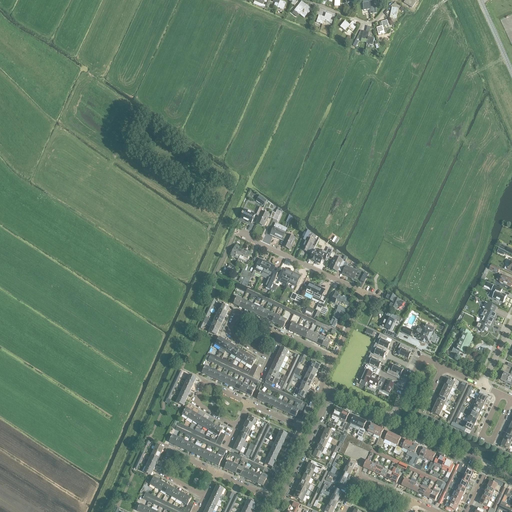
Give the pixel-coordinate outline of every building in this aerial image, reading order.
[(412,0),(405,0),(404,3),(412,8),(416,2),(412,0)] [(279,4),(277,8),(283,10),(286,3),(280,1),(279,4)] [(299,15),(302,12),(304,9),(306,6),(302,2),(292,13),(297,17),(299,15)] [(302,12),(307,15),(311,10),(306,6),(304,9),(302,12)] [(392,8),(390,18),(396,19),(398,9),(392,8)] [(325,18),(324,20),(323,21),(329,23),(332,15),(326,13),(325,17),(325,18)] [(319,15),(316,23),(322,25),(323,21),(324,20),(325,18),(325,17),(319,15)] [(340,27),(345,31),(348,28),(350,25),(345,21),(340,27)] [(382,23),(383,27),(383,30),(384,30),(385,34),(388,33),(390,30),(389,28),(388,21),(381,22),(382,23)] [(348,28),(345,31),(347,33),(350,29),(353,32),(357,26),(352,22),(350,25),(348,28)] [(263,206),(267,201),(260,196),(256,201),(263,206)] [(207,204),(212,208),(216,202),(211,199),(207,204)] [(254,218),(255,215),(245,210),(243,213),(242,215),(241,219),(251,224),(253,220),(253,221),(254,219),(254,218)] [(275,213),(273,219),(278,221),(281,213),(277,211),(276,214),(275,213)] [(269,216),(262,212),(259,217),(256,223),(264,226),(269,216)] [(274,227),(271,235),(272,236),(274,238),(275,237),(282,240),(285,234),(285,235),(286,233),(275,227),(274,227)] [(305,230),(301,238),(306,241),(301,249),(312,254),(313,251),(315,247),(312,246),(314,242),(310,240),(311,239),(310,238),(311,236),(309,235),(311,232),(305,230)] [(285,234),(282,240),(285,241),(282,246),(290,250),(295,239),(287,235),(287,236),(285,235),(285,234)] [(231,256),(239,259),(242,251),(239,249),(239,248),(236,246),(231,256)] [(312,256),(310,259),(311,259),(311,260),(315,262),(320,264),(322,259),(325,261),(326,259),(328,260),(330,255),(326,253),(321,250),(320,252),(315,250),(312,256)] [(242,251),(239,259),(246,263),(251,253),(247,251),(246,253),(242,251)] [(338,270),(341,271),(345,263),(342,261),(343,261),(335,257),(330,268),(337,272),(338,270)] [(261,276),(263,273),(267,265),(267,263),(260,259),(254,272),(253,272),(252,274),(248,272),(245,278),(250,281),(251,277),(253,278),(255,273),(261,276)] [(345,263),(341,271),(344,273),(343,274),(354,279),(357,272),(347,267),(348,264),(345,263)] [(235,267),(230,264),(226,272),(231,275),(235,267)] [(266,277),(269,279),(275,267),(275,266),(270,264),(269,266),(267,265),(263,273),(267,275),(266,277)] [(265,287),(270,289),(273,284),(280,269),(275,267),(269,279),(269,280),(265,287)] [(281,279),(280,282),(287,285),(288,283),(292,275),(293,273),(289,271),(286,269),(281,279)] [(292,275),(288,283),(296,286),(301,276),(297,274),(293,273),(292,275)] [(511,279),(503,275),(499,282),(500,283),(501,284),(502,284),(503,284),(511,288),(511,286),(511,285),(511,279)] [(310,283),(305,293),(313,296),(316,288),(317,286),(314,285),(310,283)] [(485,286),(492,290),(494,290),(493,292),(491,295),(492,297),(492,298),(496,300),(496,301),(498,302),(499,302),(503,303),(504,302),(505,300),(507,296),(501,293),(502,290),(486,283),(485,286)] [(246,293),(246,292),(247,290),(248,288),(242,285),(238,284),(237,286),(236,288),(240,290),(246,293)] [(313,296),(312,299),(319,302),(315,311),(320,313),(323,307),(325,302),(320,300),(322,296),(325,290),(321,288),(317,286),(316,288),(313,296)] [(338,306),(339,306),(342,298),(339,296),(339,295),(336,293),(331,303),(338,306)] [(403,303),(396,300),(397,299),(388,293),(386,299),(391,301),(389,305),(388,307),(390,309),(390,308),(396,311),(398,307),(399,308),(401,307),(403,303)] [(342,298),(339,306),(338,306),(337,309),(336,312),(339,314),(340,311),(345,313),(351,300),(343,296),(342,298)] [(233,305),(239,307),(243,300),(237,297),(233,305)] [(239,307),(245,310),(248,303),(243,300),(239,307)] [(482,313),(481,316),(484,317),(483,319),(493,324),(498,315),(494,313),(497,308),(489,304),(485,302),(483,308),(484,309),(482,313)] [(245,310),(250,313),(254,305),(248,303),(245,310)] [(222,305),(219,310),(227,314),(229,308),(222,305)] [(250,313),(256,315),(259,308),(254,305),(250,313)] [(256,315),(261,318),(265,310),(259,308),(256,315)] [(307,308),(304,315),(311,318),(314,311),(307,308)] [(219,310),(217,316),(224,319),(227,314),(219,310)] [(261,318),(267,320),(270,313),(265,310),(261,318)] [(315,311),(312,318),(317,320),(320,313),(315,311)] [(267,320),(272,323),(276,315),(270,313),(267,320)] [(272,323),(278,326),(281,318),(276,315),(272,323)] [(395,324),(396,320),(400,322),(402,319),(393,315),(391,319),(385,317),(380,326),(389,330),(393,323),(395,324)] [(217,316),(214,321),(222,325),(224,319),(217,316)] [(334,316),(329,326),(335,329),(338,321),(336,320),(337,318),(334,316)] [(281,318),(278,326),(283,328),(287,321),(281,318)] [(477,323),(475,328),(481,330),(481,331),(481,332),(481,333),(483,333),(484,332),(487,333),(489,327),(491,329),(493,324),(483,319),(481,325),(477,323)] [(214,321),(211,327),(219,330),(222,325),(214,321)] [(289,331),(294,334),(298,326),(292,323),(289,331)] [(294,334),(300,336),(304,329),(298,326),(294,334)] [(219,330),(211,327),(209,333),(216,336),(219,330)] [(405,328),(402,333),(410,337),(412,331),(405,328)] [(433,335),(434,333),(423,328),(423,329),(418,328),(415,335),(419,336),(418,339),(422,341),(421,342),(425,343),(425,342),(429,344),(430,342),(433,343),(437,336),(433,335)] [(300,336),(306,339),(309,331),(304,329),(300,336)] [(453,348),(452,352),(459,355),(460,352),(464,353),(468,346),(469,346),(473,338),(470,337),(472,334),(462,329),(461,332),(463,333),(463,334),(456,349),(455,349),(453,348)] [(306,339),(311,341),(315,334),(309,331),(306,339)] [(311,341),(317,344),(320,336),(320,335),(318,334),(317,335),(315,334),(311,341)] [(390,343),(386,341),(388,338),(380,334),(378,339),(380,341),(378,345),(385,348),(388,350),(390,343)] [(317,344),(322,346),(326,339),(320,336),(317,344)] [(326,339),(322,346),(328,349),(331,341),(327,340),(328,337),(327,336),(326,339)] [(215,345),(220,348),(225,341),(219,338),(215,345)] [(220,348),(226,351),(230,344),(225,341),(220,348)] [(226,351),(231,354),(235,347),(230,344),(226,351)] [(385,348),(378,345),(376,344),(373,349),(376,350),(374,354),(383,359),(386,353),(383,351),(385,348)] [(411,353),(408,352),(410,349),(401,344),(398,349),(401,350),(399,355),(408,359),(411,353)] [(231,354),(236,357),(240,350),(235,347),(231,354)] [(281,348),(278,353),(286,357),(289,351),(281,348)] [(236,357),(241,361),(246,353),(240,350),(236,357)] [(241,361),(247,364),(251,357),(246,353),(241,361)] [(278,353),(276,359),(283,362),(286,357),(278,353)] [(369,365),(378,369),(381,363),(377,361),(379,358),(371,354),(368,359),(371,360),(369,365)] [(302,355),(298,363),(301,364),(303,365),(307,357),(302,355)] [(247,364),(252,367),(253,364),(256,360),(251,357),(247,364)] [(276,359),(273,364),(281,368),(283,362),(276,359)] [(311,365),(310,368),(317,372),(320,366),(316,364),(316,362),(311,360),(309,364),(311,365)] [(273,364),(271,370),(278,373),(281,368),(273,364)] [(367,383),(368,383),(371,376),(372,373),(371,372),(372,368),(366,365),(364,370),(366,370),(363,375),(362,376),(361,379),(361,380),(367,383)] [(396,374),(400,376),(403,370),(394,365),(392,370),(389,369),(387,374),(399,379),(395,377),(396,374)] [(202,374),(207,376),(211,369),(205,366),(202,374)] [(310,368),(307,374),(315,377),(317,372),(310,368)] [(207,376),(213,379),(216,372),(211,369),(207,376)] [(271,370),(268,375),(276,379),(278,373),(271,370)] [(213,379),(218,381),(222,374),(216,372),(213,379)] [(500,380),(506,383),(510,376),(504,373),(500,380)] [(218,381),(224,384),(227,377),(222,374),(218,381)] [(307,374),(305,379),(312,383),(315,377),(307,374)] [(189,375),(187,381),(194,384),(196,379),(189,375)] [(276,379),(268,375),(265,381),(273,385),(276,379)] [(376,389),(379,391),(383,383),(380,382),(380,381),(379,380),(378,379),(377,378),(376,379),(371,376),(368,383),(369,383),(369,384),(372,386),(373,385),(377,387),(376,389)] [(224,384),(229,387),(233,379),(227,377),(224,384)] [(446,383),(445,385),(452,389),(455,383),(451,381),(451,380),(447,378),(445,382),(446,383)] [(229,387),(235,389),(238,382),(233,379),(229,387)] [(305,379),(302,385),(309,388),(312,383),(305,379)] [(187,381),(184,387),(191,390),(194,384),(187,381)] [(383,383),(379,391),(383,392),(383,391),(389,394),(390,393),(390,394),(392,390),(392,389),(394,384),(387,381),(386,384),(385,385),(383,383)] [(235,389),(240,392),(244,385),(238,382),(235,389)] [(240,392),(246,394),(249,387),(244,385),(240,392)] [(302,385),(299,390),(307,394),(309,388),(302,385)] [(442,391),(450,394),(453,396),(454,394),(451,392),(452,389),(445,385),(442,391)] [(184,387),(181,392),(189,395),(191,390),(184,387)] [(249,387),(246,394),(251,397),(255,390),(249,387)] [(307,394),(299,390),(297,389),(293,396),(296,398),(297,396),(304,399),(307,394)] [(468,396),(477,401),(485,404),(487,398),(480,395),(478,397),(469,393),(470,390),(468,389),(465,395),(468,396)] [(442,391),(439,396),(447,400),(450,394),(442,391)] [(181,392),(179,398),(186,401),(189,395),(181,392)] [(257,399),(262,402),(266,395),(260,392),(257,399)] [(262,402),(268,405),(271,398),(266,395),(262,402)] [(438,399),(437,402),(444,405),(447,407),(449,404),(450,405),(451,402),(447,400),(439,396),(439,397),(439,396),(438,397),(437,398),(438,399)] [(186,401),(179,398),(176,403),(183,406),(186,401)] [(268,405),(273,407),(277,400),(271,398),(268,405)] [(273,407),(279,410),(282,403),(277,400),(273,407)] [(477,401),(474,406),(482,409),(485,404),(477,401)] [(437,402),(434,407),(442,411),(444,405),(437,402)] [(279,410),(284,412),(288,405),(282,403),(279,410)] [(284,412),(290,415),(293,408),(288,405),(284,412)] [(474,406),(472,411),(479,415),(482,409),(474,406)] [(337,423),(338,420),(343,411),(340,410),(340,409),(337,407),(337,408),(336,408),(332,417),(336,419),(334,422),(333,425),(329,423),(328,426),(334,429),(337,423)] [(442,411),(434,407),(432,413),(439,417),(442,411)] [(182,415),(188,418),(192,411),(186,408),(182,415)] [(293,408),(290,415),(296,418),(299,411),(293,408)] [(188,418),(193,421),(197,415),(192,411),(188,418)] [(343,411),(338,420),(344,423),(340,431),(343,433),(344,430),(347,423),(345,422),(349,414),(343,411)] [(472,411),(469,417),(477,421),(479,415),(472,411)] [(193,421),(198,424),(202,418),(197,415),(193,421)] [(249,416),(246,422),(253,425),(256,420),(249,416)] [(350,424),(356,427),(360,419),(357,418),(357,417),(355,416),(354,416),(350,424)] [(468,419),(467,423),(474,426),(477,421),(469,417),(467,416),(466,418),(468,419)] [(198,424),(203,428),(207,421),(202,418),(198,424)] [(357,440),(358,440),(360,441),(362,438),(365,432),(365,431),(363,430),(366,422),(366,421),(364,420),(363,420),(363,421),(360,419),(356,427),(361,429),(360,430),(359,431),(359,432),(358,433),(358,434),(357,436),(359,437),(357,440)] [(203,428),(208,431),(212,424),(207,421),(203,428)] [(246,422),(244,427),(251,431),(253,425),(246,422)] [(455,424),(452,423),(451,426),(464,432),(466,429),(464,428),(462,427),(455,424)] [(473,429),(474,426),(467,423),(464,428),(466,429),(471,432),(472,431),(473,432),(474,429),(473,429)] [(208,431),(214,434),(218,427),(212,424),(208,431)] [(367,432),(374,435),(377,427),(375,426),(375,425),(372,424),(371,424),(367,432)] [(219,437),(219,436),(221,433),(223,430),(218,427),(214,434),(219,437)] [(241,433),(248,436),(249,437),(252,431),(251,431),(244,427),(241,433)] [(377,427),(374,435),(380,438),(384,430),(377,427)] [(326,429),(323,434),(330,437),(333,432),(326,429)] [(280,431),(278,437),(285,440),(288,435),(280,431)] [(382,440),(379,446),(380,446),(382,447),(382,448),(384,443),(390,446),(391,443),(395,435),(388,432),(384,441),(382,440)] [(241,433),(238,438),(246,442),(248,436),(241,433)] [(323,434),(321,440),(327,443),(330,437),(323,434)] [(169,443),(175,445),(178,438),(173,435),(169,443)] [(401,438),(395,435),(391,443),(397,446),(401,438)] [(278,437),(275,442),(282,446),(285,440),(278,437)] [(175,445),(180,448),(184,441),(178,438),(175,445)] [(238,438),(236,444),(243,447),(246,442),(238,438)] [(321,440),(318,445),(325,448),(327,443),(321,440)] [(402,448),(408,451),(412,443),(406,440),(402,448)] [(511,443),(504,440),(501,446),(509,449),(510,447),(511,447),(511,443)] [(180,448),(186,451),(189,443),(184,441),(180,448)] [(275,442),(273,448),(280,451),(282,446),(275,442)] [(186,451),(191,453),(195,446),(189,443),(186,451)] [(415,445),(412,443),(408,451),(415,454),(418,446),(418,445),(415,444),(415,445)] [(243,447),(236,444),(233,450),(240,453),(243,447)] [(156,445),(154,450),(161,454),(164,448),(156,445)] [(325,448),(318,445),(318,446),(317,446),(316,448),(317,449),(316,451),(322,454),(324,455),(326,452),(324,451),(325,448)] [(191,453),(197,456),(200,448),(195,446),(191,453)] [(197,456),(202,458),(206,451),(200,448),(197,456)] [(273,448),(270,453),(277,457),(280,451),(273,448)] [(426,459),(429,452),(426,450),(427,449),(424,448),(423,449),(418,458),(425,461),(426,459)] [(154,450),(151,456),(159,459),(161,454),(154,450)] [(202,458),(208,461),(211,453),(206,451),(202,458)] [(322,454),(316,451),(313,457),(320,460),(322,454)] [(429,452),(426,459),(432,462),(436,455),(429,452)] [(208,461),(213,463),(217,456),(211,453),(208,461)] [(258,454),(255,453),(253,458),(253,459),(252,461),(259,464),(260,462),(255,460),(258,454)] [(270,453),(268,459),(275,462),(277,457),(270,453)] [(151,456),(149,461),(156,465),(159,459),(151,456)] [(217,456),(213,463),(219,466),(222,459),(217,456)] [(433,466),(442,470),(443,467),(447,460),(444,458),(444,457),(441,456),(440,457),(439,459),(437,458),(434,464),(433,466)] [(275,462),(268,459),(265,464),(272,468),(275,462)] [(447,460),(443,467),(442,470),(448,472),(445,478),(448,479),(452,472),(454,466),(452,465),(453,463),(452,462),(453,461),(449,460),(449,461),(447,460)] [(149,461),(146,467),(154,470),(156,465),(149,461)] [(224,469),(230,471),(233,464),(228,461),(224,469)] [(312,461),(310,464),(309,464),(307,469),(314,472),(316,468),(322,471),(324,467),(312,461)] [(349,461),(346,467),(353,470),(356,464),(349,461)] [(363,468),(369,471),(372,464),(366,461),(363,468)] [(374,473),(378,466),(379,464),(376,462),(375,465),(372,464),(369,471),(374,473)] [(230,471),(236,474),(239,466),(233,464),(230,471)] [(241,476),(244,469),(246,466),(243,465),(242,468),(239,466),(236,474),(241,476)] [(374,473),(380,476),(383,469),(378,466),(374,473)] [(154,470),(146,467),(143,473),(151,476),(154,470)] [(346,467),(344,472),(350,475),(353,470),(346,467)] [(385,478),(391,481),(396,470),(394,468),(392,473),(389,471),(385,478)] [(247,479),(250,472),(251,470),(249,469),(248,471),(244,469),(241,476),(247,479)] [(305,473),(304,475),(311,478),(314,472),(307,469),(306,470),(305,470),(304,472),(305,473)] [(380,476),(385,478),(389,471),(383,469),(380,476)] [(467,469),(464,475),(471,478),(474,472),(467,469)] [(396,470),(391,481),(397,484),(400,477),(397,475),(399,471),(396,470)] [(339,477),(341,478),(348,481),(349,481),(350,479),(349,478),(350,475),(344,472),(342,471),(339,477)] [(247,479),(252,482),(256,474),(250,472),(247,479)] [(252,482),(258,484),(261,477),(256,474),(252,482)] [(304,475),(302,480),(308,484),(311,478),(304,475)] [(464,475),(462,480),(469,484),(471,478),(464,475)] [(261,477),(258,484),(263,487),(267,479),(261,477)] [(150,485),(155,488),(159,481),(154,478),(150,485)] [(348,481),(341,478),(338,484),(345,487),(346,487),(347,485),(346,484),(348,481)] [(401,486),(407,489),(410,482),(405,479),(401,486)] [(469,484),(462,480),(459,479),(457,485),(459,486),(466,489),(467,489),(468,487),(468,486),(469,484)] [(302,480),(299,486),(306,489),(308,484),(302,480)] [(155,488),(161,491),(165,484),(159,481),(155,488)] [(490,481),(487,487),(495,490),(497,485),(490,481)] [(326,486),(329,487),(331,484),(325,482),(321,490),(324,491),(326,486)] [(407,489),(413,491),(416,484),(410,482),(407,489)] [(443,483),(442,485),(438,494),(441,495),(446,484),(443,483)] [(161,491),(166,494),(170,487),(165,484),(161,491)] [(413,491),(418,494),(421,487),(416,484),(413,491)] [(217,486),(214,491),(221,495),(224,489),(217,486)] [(308,490),(306,489),(299,486),(299,487),(297,487),(297,488),(297,489),(296,492),(303,495),(305,496),(308,490)] [(459,486),(456,491),(463,495),(466,489),(459,486)] [(166,494),(171,497),(175,490),(170,487),(166,494)] [(418,494),(424,496),(427,489),(421,487),(418,494)] [(485,492),(492,496),(494,497),(496,494),(493,493),(495,490),(487,487),(486,487),(485,489),(486,490),(485,492)] [(329,493),(340,498),(342,493),(333,488),(332,491),(330,491),(329,493)] [(424,496),(429,499),(432,492),(427,489),(424,496)] [(171,497),(177,500),(181,493),(175,490),(171,497)] [(214,491),(211,497),(219,500),(221,495),(214,491)] [(456,491),(454,497),(461,500),(463,495),(456,491)] [(303,495),(296,492),(294,497),(300,500),(303,495)] [(432,492),(429,499),(435,502),(438,495),(432,492)] [(485,492),(482,498),(490,501),(492,496),(485,492)] [(177,500),(182,503),(186,496),(181,493),(177,500)] [(332,497),(330,500),(337,504),(338,504),(339,501),(338,500),(340,498),(329,493),(328,495),(330,496),(332,497)] [(182,503),(187,506),(188,506),(189,503),(191,499),(186,496),(182,503)] [(211,497),(209,503),(216,506),(219,500),(211,497)] [(454,497),(451,502),(458,506),(461,500),(454,497)] [(490,501),(482,498),(480,504),(487,507),(490,501)] [(248,500),(245,506),(252,509),(255,504),(248,500)] [(337,504),(330,500),(327,506),(334,509),(336,509),(337,507),(336,506),(337,504)] [(458,506),(451,502),(447,501),(446,504),(450,505),(448,508),(456,511),(458,506)] [(289,511),(296,511),(300,505),(294,502),(292,506),(295,508),(292,511),(289,511)] [(209,503),(206,508),(214,511),(216,506),(209,503)]
